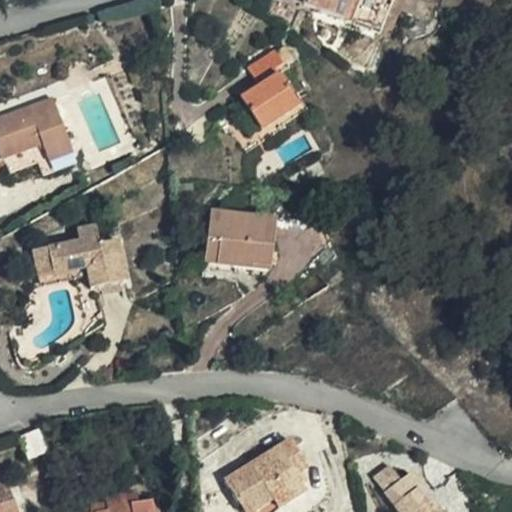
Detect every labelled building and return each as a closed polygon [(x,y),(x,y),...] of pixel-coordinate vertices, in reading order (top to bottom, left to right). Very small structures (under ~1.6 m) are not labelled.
[(248,63),(256,74),(272,63),(291,50),(283,39),(248,63)] [(272,63),(256,74),(261,83),(277,71),(272,63)] [(277,71),(261,83),(242,96),(263,127),(299,102),(277,71)] [(61,142),(85,134),(66,77),(0,98),(0,100),(13,139),(56,125),(61,142)] [(228,242),(278,249),(285,198),(224,189),(222,208),(231,210),(228,242)] [(30,231),(32,258),(95,251),(96,261),(97,273),(132,267),(126,222),(108,225),(106,208),(87,210),(88,223),(30,231)] [(95,251),(32,258),(34,270),(96,261),(95,251)] [(267,511),(292,511),(303,506),(298,496),(326,480),(316,463),(328,457),(313,426),(241,465),(267,511)] [(41,430),(24,437),(31,457),(48,451),(41,430)] [(479,511),(466,493),(460,497),(449,482),(443,486),(432,468),(436,465),(429,453),(418,460),(409,446),(392,457),(419,502),(426,499),(433,511),(479,511)] [(298,496),(303,506),(341,484),(345,475),(344,447),(328,457),(316,463),(326,480),(298,496)] [(83,511),(175,511),(173,501),(179,500),(177,486),(158,490),(157,481),(125,488),(126,494),(111,496),(111,506),(83,511)] [(42,511),(47,510),(43,492),(3,502),(5,511),(42,511)]
